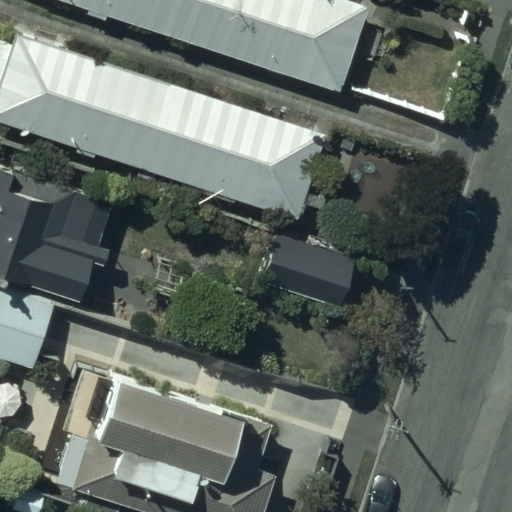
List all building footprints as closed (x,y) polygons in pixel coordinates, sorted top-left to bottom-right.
[(349,4),(337,0),(56,0),(322,88),(349,4)] [(309,132),(0,31),(0,124),(282,216),(309,132)] [(0,282),(6,284),(7,280),(59,299),(74,257),(86,261),(94,239),(84,236),(97,199),(0,164),(0,282)] [(338,257),(263,231),(247,279),(322,304),(338,257)] [(42,300),(0,286),(0,360),(19,367),(42,300)] [(54,425),(37,476),(144,511),(242,511),(256,473),(236,467),(252,419),(220,408),(216,418),(82,373),(63,429),(54,425)]
